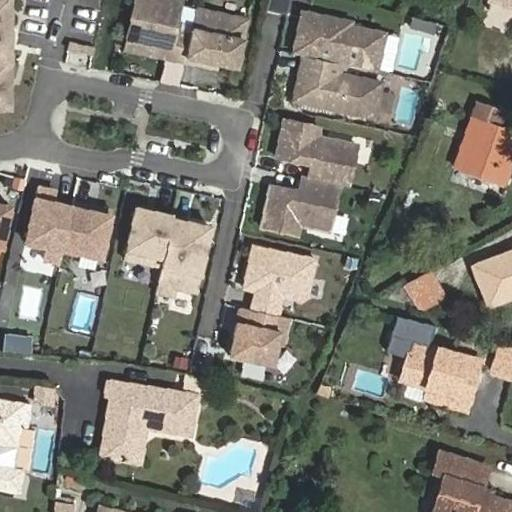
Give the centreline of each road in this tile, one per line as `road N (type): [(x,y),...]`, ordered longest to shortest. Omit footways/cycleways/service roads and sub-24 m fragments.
road 1 (residential): [(237,119),(69,83),(48,96),(32,146)]
road 2 (residential): [(32,146),(225,177)]
road 3 (residential): [(225,177),(231,206),(208,318)]
